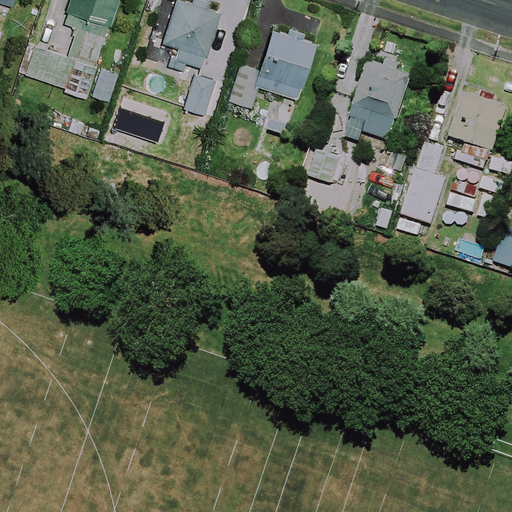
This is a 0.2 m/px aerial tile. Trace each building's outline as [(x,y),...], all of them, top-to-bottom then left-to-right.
[(15,0),(0,0),(0,3),(13,8),(15,0)] [(119,0),(72,0),(69,12),(111,25),(119,0)] [(183,73),(185,64),(202,69),(219,10),(186,0),(177,0),(164,45),(174,48),(168,68),(183,73)] [(117,77),(94,69),(105,38),(76,28),(65,59),(29,46),(20,72),(65,88),(64,91),(86,98),(87,95),(108,102),(117,77)] [(314,44),(272,30),(259,70),(238,63),(226,100),(251,107),(258,86),(297,99),(314,44)] [(411,76),(367,61),(348,116),(369,122),(365,132),(390,140),(411,76)] [(226,83),(196,74),(185,112),(215,120),(226,83)] [(508,106),(465,92),(451,136),(462,140),(456,159),(487,169),(508,106)] [(291,106),(272,100),(264,129),(282,135),(291,106)] [(444,150),(424,143),(400,213),(431,224),(447,179),(435,175),(444,150)] [(343,196),(348,183),(355,163),(318,149),(311,169),(306,183),(343,196)] [(392,204),(400,182),(387,177),(379,199),(392,204)] [(511,227),(509,226),(498,263),(511,267),(511,227)]
